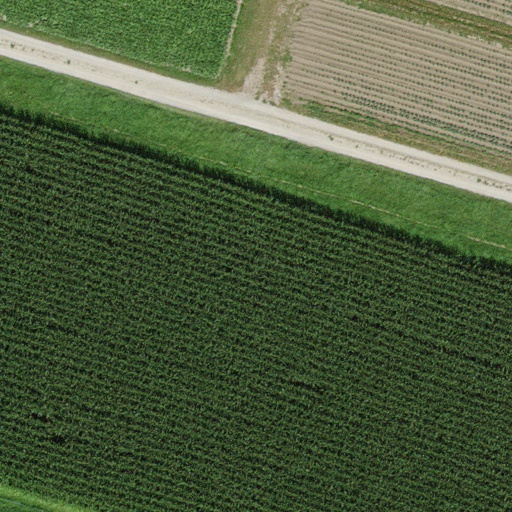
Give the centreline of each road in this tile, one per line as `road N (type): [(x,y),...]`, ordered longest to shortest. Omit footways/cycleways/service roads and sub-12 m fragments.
road 1 (track): [(0,40),(511,194)]
road 2 (track): [(293,129),(326,0)]
